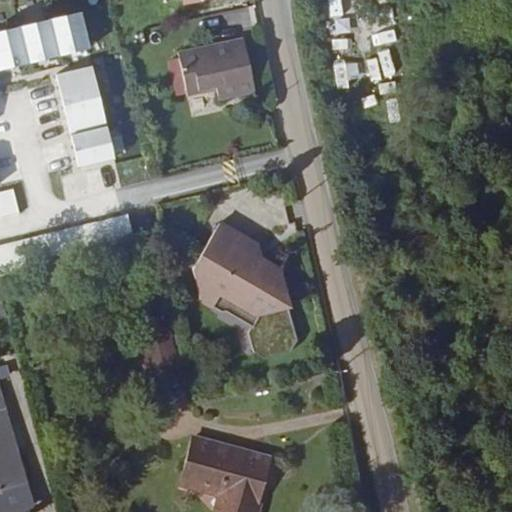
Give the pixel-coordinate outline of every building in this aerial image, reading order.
[(83,10),(0,29),(0,69),(91,49),(83,10)] [(255,93),(243,39),(177,53),(187,96),(216,90),(218,100),(255,93)] [(359,61),(335,62),(336,87),(360,86),(359,61)] [(91,65),(53,75),(76,167),(114,158),(91,65)] [(216,221),(191,265),(199,294),(211,301),(219,289),(255,310),(249,320),(246,325),(254,354),(295,343),(284,303),(287,302),(277,268),(258,257),(255,244),(216,221)] [(219,289),(211,301),(220,306),(223,305),(249,320),(255,310),(219,289)] [(169,332),(165,314),(156,316),(160,334),(169,332)] [(160,334),(156,316),(135,322),(136,325),(140,339),(160,334)] [(176,361),(169,332),(160,334),(140,339),(148,368),(176,361)] [(0,421),(4,421),(0,404),(0,511),(22,511),(25,511),(18,485),(14,486),(8,462),(9,462),(9,461),(10,461),(10,460),(11,460),(11,459),(12,459),(12,458),(13,458),(13,457),(13,456),(14,456),(14,455),(14,454),(15,454),(15,453),(15,452),(15,451),(14,451),(14,450),(14,449),(14,448),(14,447),(13,447),(13,446),(12,446),(12,445),(11,445),(11,444),(10,444),(10,443),(9,443),(9,442),(8,442),(7,442),(6,442),(5,442),(4,442),(3,442),(0,429),(0,421)] [(255,511),(270,459),(192,438),(180,484),(232,498),(228,511),(255,511)] [(228,511),(232,498),(221,495),(216,511),(228,511)]
